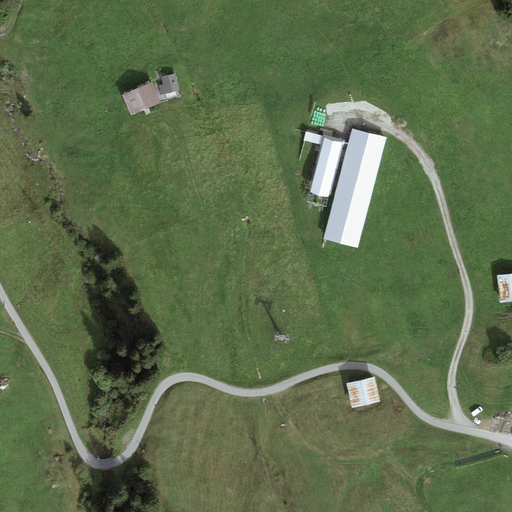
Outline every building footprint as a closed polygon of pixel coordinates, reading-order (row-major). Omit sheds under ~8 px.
[(167,86),(161,87),(163,95),(181,91),(177,74),(164,77),(167,86)] [(153,84),(124,96),(133,116),(162,104),(153,84)] [(387,139),(354,130),(326,239),(359,248),(387,139)] [(324,137),(308,133),(305,142),(323,146),(311,192),(332,197),(346,143),(338,141),(324,137)] [(511,275),(499,277),(502,302),(511,300),(511,275)] [(375,376),(347,383),(353,407),(381,401),(375,376)]
